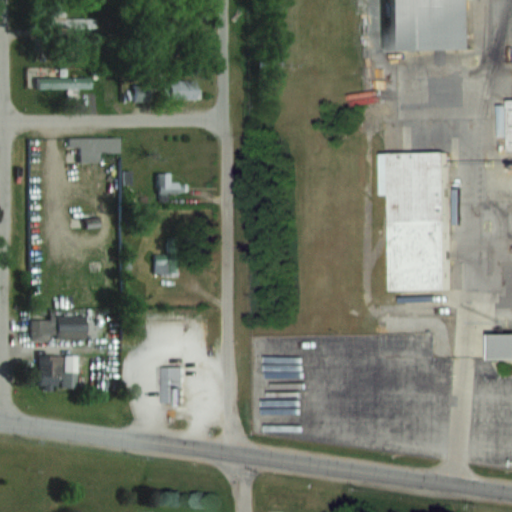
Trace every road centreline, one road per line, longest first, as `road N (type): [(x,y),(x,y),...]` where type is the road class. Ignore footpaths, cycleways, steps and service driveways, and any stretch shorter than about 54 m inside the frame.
road 1 (tertiary): [(511,492),(0,420)]
road 2 (residential): [(222,119),(222,411),(240,511)]
road 3 (residential): [(2,122),(0,420)]
road 4 (residential): [(222,119),(0,122)]
road 5 (residential): [(1,0),(2,122)]
